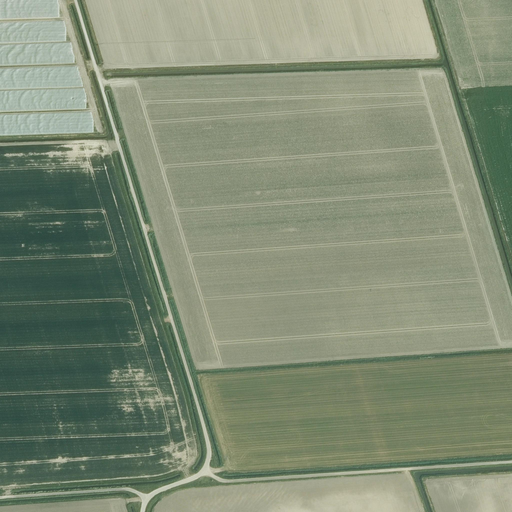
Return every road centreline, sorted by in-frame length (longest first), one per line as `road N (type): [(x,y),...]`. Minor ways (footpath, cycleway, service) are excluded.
road 1 (unclassified): [(142,511),(153,493),(204,469),(204,429),(75,0)]
road 2 (track): [(204,469),(232,480),(511,462)]
road 3 (track): [(0,497),(130,489),(146,498)]
